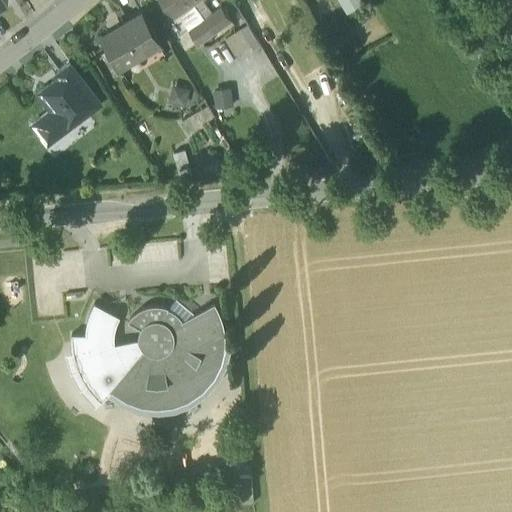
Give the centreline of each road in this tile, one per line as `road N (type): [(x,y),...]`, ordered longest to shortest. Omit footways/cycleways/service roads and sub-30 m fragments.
road 1 (tertiary): [(511,176),(0,225)]
road 2 (track): [(262,511),(235,203)]
